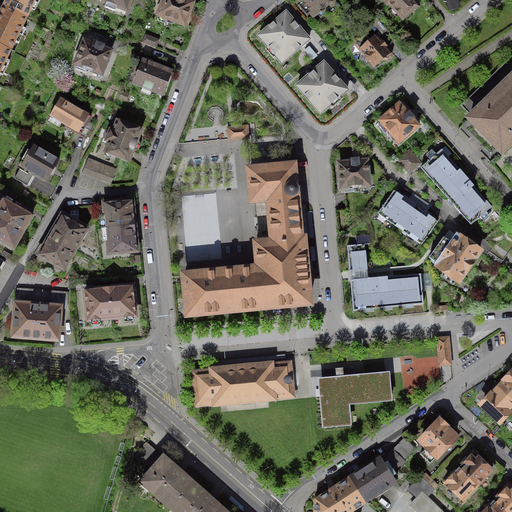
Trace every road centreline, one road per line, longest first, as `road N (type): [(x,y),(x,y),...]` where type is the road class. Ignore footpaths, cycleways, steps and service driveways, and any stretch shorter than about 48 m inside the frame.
road 1 (residential): [(159,346),(151,173),(210,38)]
road 2 (residential): [(274,511),(294,490),(442,394)]
road 3 (residential): [(321,138),(342,333)]
road 4 (residential): [(511,325),(342,333)]
road 5 (residential): [(511,198),(402,75)]
road 6 (secondary): [(272,511),(163,415)]
road 7 (residential): [(229,38),(321,138)]
